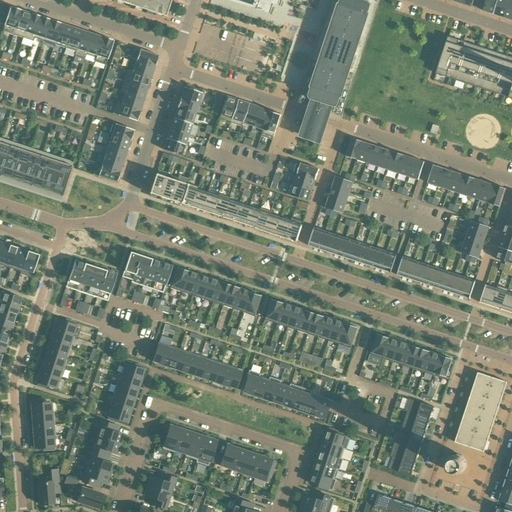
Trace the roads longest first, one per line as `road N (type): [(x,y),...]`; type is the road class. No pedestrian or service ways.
road 1 (residential): [(97,222),(469,345)]
road 2 (residential): [(280,511),(299,453),(153,404),(117,511)]
road 3 (residential): [(56,248),(13,380),(22,511)]
road 4 (residential): [(472,318),(295,260)]
road 5 (residential): [(511,180),(340,123)]
road 6 (residential): [(172,69),(340,123)]
road 7 (residential): [(295,260),(128,206)]
road 8 (residential): [(179,48),(28,0)]
road 9 (residential): [(469,345),(422,490)]
road 10 (residential): [(295,260),(340,123)]
road 11 (residential): [(128,206),(172,69)]
road 12 (residential): [(511,192),(472,318)]
